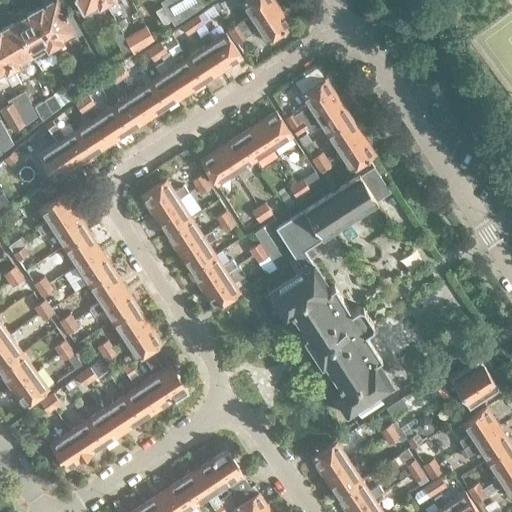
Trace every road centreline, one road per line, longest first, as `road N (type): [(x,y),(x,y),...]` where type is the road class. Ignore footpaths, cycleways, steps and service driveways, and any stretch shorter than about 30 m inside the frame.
road 1 (residential): [(230,406),(107,204),(108,182),(345,19)]
road 2 (residential): [(511,272),(345,19)]
road 3 (residential): [(57,511),(230,406)]
road 4 (residential): [(305,511),(230,406)]
